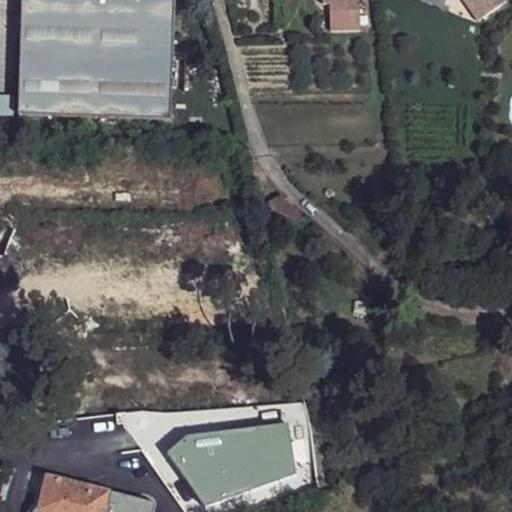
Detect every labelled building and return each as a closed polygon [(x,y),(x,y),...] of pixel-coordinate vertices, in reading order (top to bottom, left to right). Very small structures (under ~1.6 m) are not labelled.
[(174,0),(22,0),(19,118),(171,123),(174,0)] [(359,0),(322,0),(324,35),(360,32),(359,0)] [(456,0),(476,28),(480,26),(462,0),(456,0)] [(462,0),(480,26),(499,12),(491,1),(492,0),(462,0)] [(0,113),(12,113),(12,96),(0,95),(0,113)] [(283,196),(269,202),(275,228),(308,221),(283,196)] [(102,511),(107,493),(43,479),(33,511),(102,511)]
